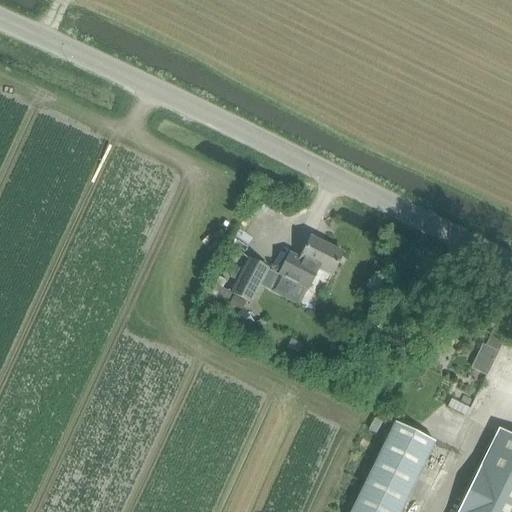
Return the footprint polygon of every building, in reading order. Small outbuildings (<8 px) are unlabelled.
[(305,290),(315,270),(328,276),(340,252),(310,237),(299,260),(290,255),(279,277),(305,290)] [(249,259),(231,294),(234,296),(246,303),(251,305),(269,269),(249,259)] [(196,320),(203,324),(209,312),(220,289),(224,281),(217,277),(196,320)] [(220,317),(231,294),(220,289),(209,312),(220,317)] [(241,311),(246,303),(234,296),(229,305),(241,311)] [(244,310),(227,322),(238,337),(256,325),(244,310)] [(502,344),(491,333),(485,345),(498,352),(502,344)] [(395,425),(352,511),(403,511),(436,445),(395,425)] [(511,511),(511,436),(498,430),(457,511),(511,511)]
